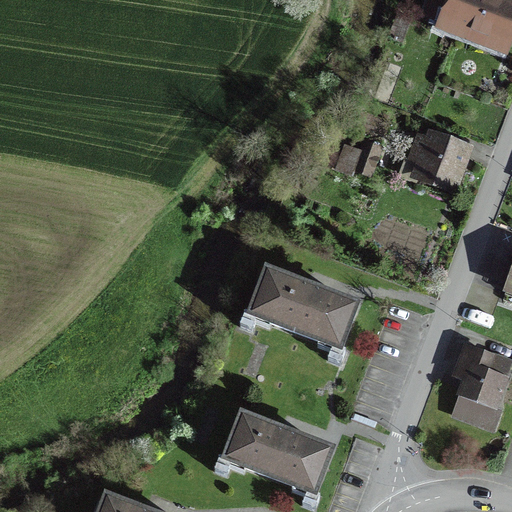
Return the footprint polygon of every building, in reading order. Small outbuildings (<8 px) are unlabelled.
[(505,48),(511,28),(511,4),(500,0),(429,0),(423,17),(505,48)] [(399,14),(389,39),(402,44),(411,19),(399,14)] [(390,123),(362,114),(357,129),(370,134),(372,129),(386,133),(390,123)] [(452,188),(465,153),(419,138),(411,161),(422,166),(419,176),(452,188)] [(354,172),(371,178),(381,150),(365,144),(362,151),(345,145),(336,170),(353,177),(354,172)] [(267,274),(251,317),(340,351),(356,307),(319,293),(320,291),(305,285),(304,288),(267,274)] [(454,416),(477,424),(484,406),(493,409),(510,364),(466,348),(455,378),(466,382),(454,416)] [(279,432),(242,418),(226,461),(314,495),(331,452),(294,438),(295,435),(280,430),(279,432)] [(144,511),(139,511),(107,499),(101,511),(146,511),(145,511),(144,511)]
